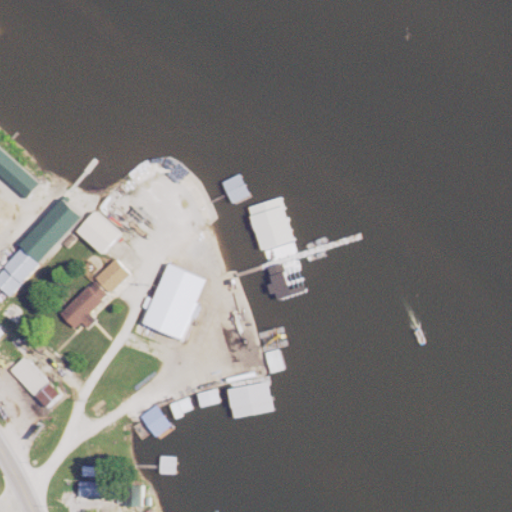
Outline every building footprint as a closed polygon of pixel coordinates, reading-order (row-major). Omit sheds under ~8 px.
[(14,164),(0,178),(0,230),(40,189),(14,164)] [(76,198),(35,244),(51,259),(93,213),(76,198)] [(100,210),(82,230),(107,253),(126,233),(100,210)] [(30,245),(0,276),(0,281),(15,296),(47,262),(30,245)] [(122,257),(102,276),(115,291),(135,273),(122,257)] [(176,262),(149,321),(186,338),(213,279),(176,262)] [(255,315),(279,303),(266,277),(242,289),(255,315)] [(0,322),(0,342),(10,333),(0,322)] [(55,410),(69,395),(32,357),(17,372),(55,410)] [(83,482),(83,497),(125,497),(125,482),(83,482)] [(147,505),(147,487),(131,487),(131,505),(147,505)]
